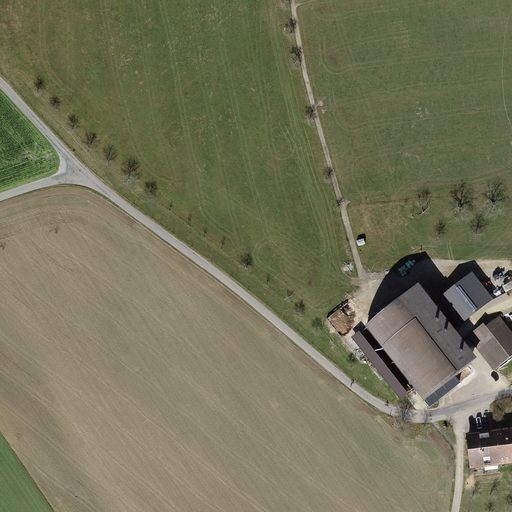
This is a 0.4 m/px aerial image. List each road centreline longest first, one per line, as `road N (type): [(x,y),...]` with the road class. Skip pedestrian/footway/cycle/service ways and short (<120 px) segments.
road 1 (unclassified): [(511,389),(425,417),(375,402),(77,166),(0,84)]
road 2 (track): [(292,0),(310,96),(370,294)]
